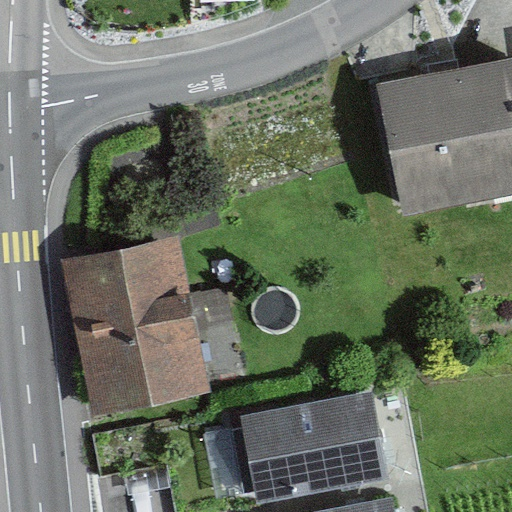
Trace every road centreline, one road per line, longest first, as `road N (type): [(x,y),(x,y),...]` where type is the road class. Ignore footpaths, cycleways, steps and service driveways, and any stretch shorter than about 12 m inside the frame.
road 1 (tertiary): [(27,511),(11,108)]
road 2 (residential): [(382,0),(263,62),(11,108)]
